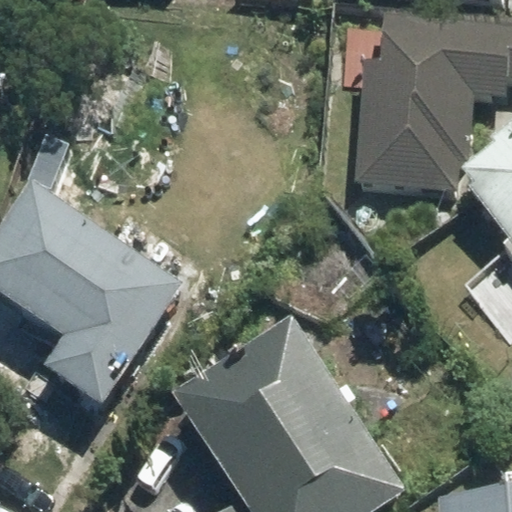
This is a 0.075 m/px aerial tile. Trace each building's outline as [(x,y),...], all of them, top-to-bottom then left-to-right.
[(367,0),(507,12),(507,0),(367,0)] [(388,77),(369,75),(359,194),(461,202),(463,175),(474,176),(479,109),(511,112),(511,110),(511,40),(392,31),(388,77)] [(511,151),(463,191),(511,250),(511,151)] [(191,301),(38,201),(0,258),(0,311),(69,356),(49,387),(109,426),(191,301)] [(384,278),(337,231),(282,287),(328,333),(384,278)] [(299,337),(181,417),(245,511),(403,511),(413,505),(299,337)]
